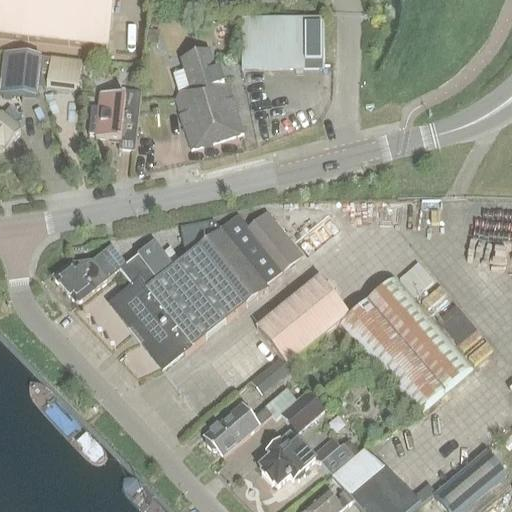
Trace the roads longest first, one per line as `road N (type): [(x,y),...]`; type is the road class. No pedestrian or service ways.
road 1 (tertiary): [(511,100),(458,130),(10,231)]
road 2 (unclassified): [(218,511),(50,331),(16,283),(10,231)]
road 3 (unknown): [(360,155),(352,8),(344,0)]
